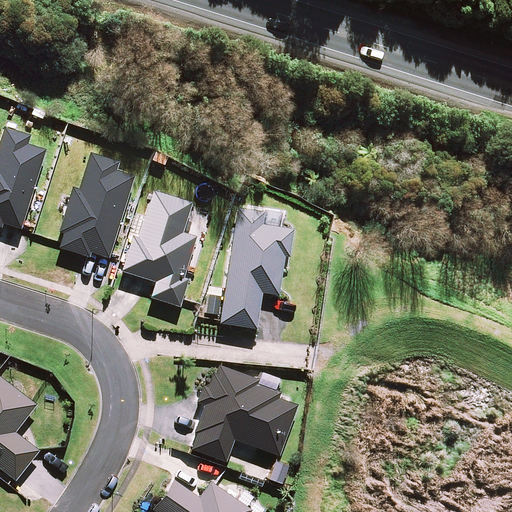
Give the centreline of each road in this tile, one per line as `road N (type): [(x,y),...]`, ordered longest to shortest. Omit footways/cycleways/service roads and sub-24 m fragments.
road 1 (residential): [(0,301),(71,324),(98,344),(119,380),(121,413),(70,511)]
road 2 (trunk): [(511,86),(236,0)]
